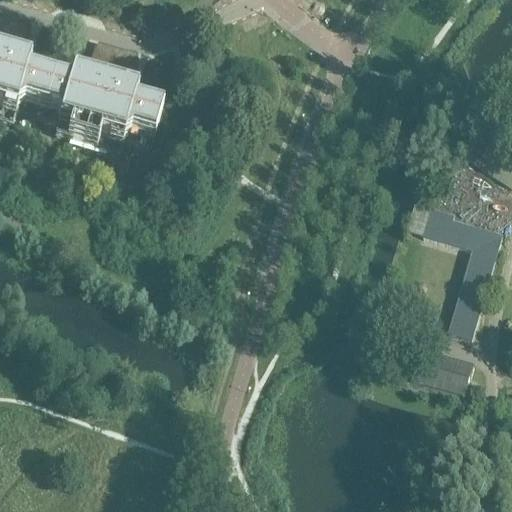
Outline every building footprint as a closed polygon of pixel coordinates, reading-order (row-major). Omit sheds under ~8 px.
[(43,125),(57,76),(18,65),(23,60),(31,34),(29,27),(0,18),(0,124),(12,128),(15,117),(43,125)] [(164,106),(137,98),(126,95),(130,90),(138,64),(136,58),(98,47),(94,52),(86,78),(88,84),(57,76),(43,125),(58,129),(55,140),(84,148),(86,143),(96,145),(94,151),(106,155),(119,158),(122,148),(150,156),(164,106)] [(511,159),(486,142),(471,164),(511,191),(511,159)] [(118,173),(115,189),(134,192),(137,177),(118,173)] [(471,344),(502,239),(430,218),(423,242),(472,256),(448,337),(471,344)] [(473,368),(423,354),(414,385),(464,399),(473,368)]
